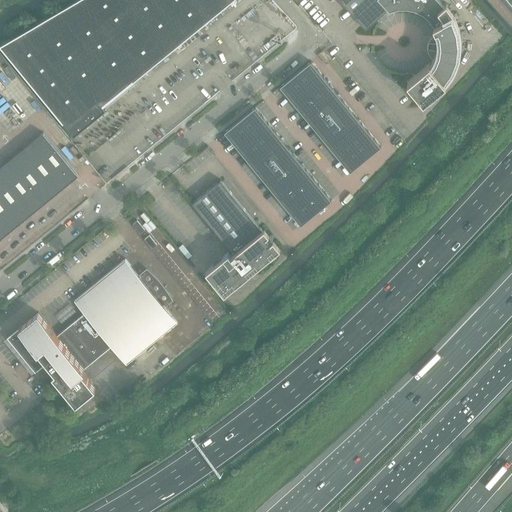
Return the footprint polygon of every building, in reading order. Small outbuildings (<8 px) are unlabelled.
[(141,80),(239,0),(83,0),(9,44),(82,134),(114,108),(110,104),(141,79),(141,80)] [(444,6),(438,0),(339,0),(366,29),(387,9),(389,11),(398,9),(406,8),(415,10),(423,14),(429,20),(434,27),(436,35),(437,43),(432,43),(431,50),(436,51),(433,59),(430,63),(430,62),(407,81),(424,101),(446,82),(455,71),(455,70),(460,57),(462,43),(460,28),(455,15),(446,3),(444,6)] [(331,60),(323,50),(318,54),(326,64),(331,60)] [(311,61),(280,86),(350,172),(381,146),(311,61)] [(255,107),(224,132),(301,225),(331,200),(255,107)] [(0,243),(79,178),(44,136),(0,171),(0,243)] [(220,179),(192,203),(233,253),(231,255),(228,252),(223,256),(224,256),(206,271),(224,294),(249,273),(251,275),(279,251),(220,179)] [(192,255),(182,244),(178,248),(188,259),(192,255)] [(126,364),(177,322),(125,258),(74,300),(84,312),(57,335),(38,312),(7,337),(35,372),(47,363),(55,372),(52,375),(76,404),(96,388),(82,371),(85,369),(84,368),(112,346),(126,364)]
